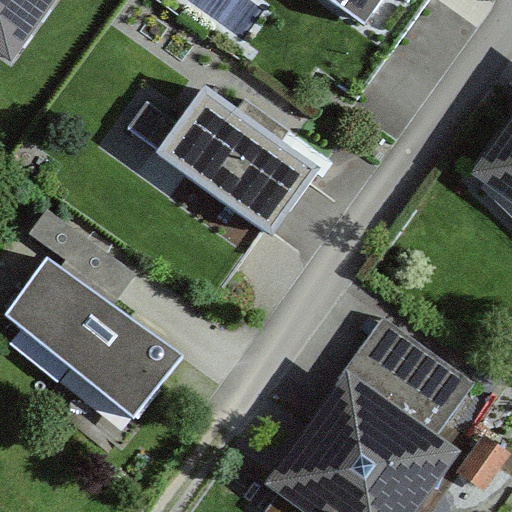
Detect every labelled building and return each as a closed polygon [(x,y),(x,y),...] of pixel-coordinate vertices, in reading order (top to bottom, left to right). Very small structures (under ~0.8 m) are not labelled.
[(0,0),(0,65),(14,75),(67,0),(0,0)] [(311,0),(365,38),(392,0),(398,0),(410,9),(416,0),(311,0)] [(315,169),(205,90),(161,151),(271,230),(315,169)] [(511,127),(469,188),(511,217),(511,127)] [(60,271),(49,262),(8,317),(136,412),(178,356),(110,306),(133,275),(48,212),(33,232),(69,259),(60,271)] [(475,392),(389,328),(264,496),(285,511),(430,511),(461,471),(433,449),(475,392)]
